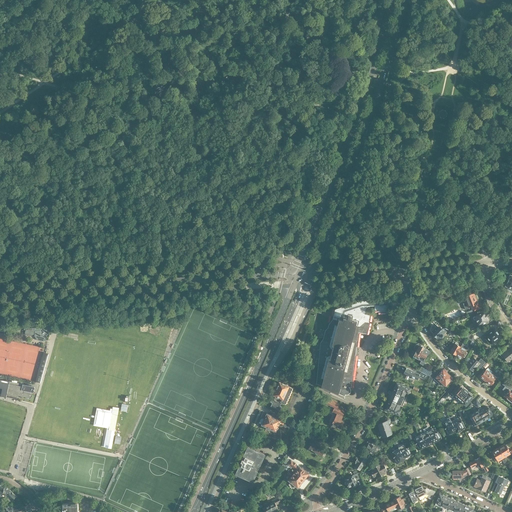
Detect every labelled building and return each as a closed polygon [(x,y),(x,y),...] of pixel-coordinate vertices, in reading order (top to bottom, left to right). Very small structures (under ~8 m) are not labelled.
[(478,304),(474,293),(464,296),(465,297),(462,298),(462,299),(462,300),(463,304),(465,308),(466,309),(469,308),(469,307),(472,305),(474,311),(483,307),(482,303),(478,304)] [(320,343),(316,383),(345,396),(345,394),(346,394),(347,394),(348,394),(349,393),(350,392),(351,391),(351,390),(351,389),(350,388),(349,387),(351,387),(355,356),(359,332),(367,334),(369,326),(370,315),(365,314),(365,309),(367,307),(369,306),(375,306),(375,310),(378,310),(378,312),(388,312),(388,305),(387,305),(387,302),(388,302),(388,298),(368,298),(335,309),(333,318),(334,318),(334,320),(333,319),(329,324),(328,327),(325,330),(323,338),(320,343)] [(475,316),(473,317),(473,318),(473,319),(474,320),(475,320),(476,319),(479,325),(482,324),(482,325),(483,325),(485,325),(486,324),(485,323),(488,321),(488,320),(488,318),(487,318),(487,317),(486,315),(485,312),(475,316)] [(170,338),(173,329),(162,325),(159,335),(170,338)] [(432,328),(433,329),(431,331),(434,333),(433,334),(437,337),(438,339),(440,337),(441,337),(442,337),(444,335),(446,332),(445,330),(443,328),(441,327),(440,326),(440,327),(440,326),(439,327),(438,326),(438,327),(437,326),(435,327),(434,326),(432,328)] [(42,328),(24,328),(24,330),(26,330),(25,333),(27,335),(30,335),(33,334),(35,335),(35,336),(37,339),(41,341),(46,340),(45,338),(48,333),(46,329),(42,328)] [(488,333),(484,336),(490,344),(493,342),(494,342),(495,341),(495,340),(501,336),(501,335),(501,334),(499,332),(498,332),(495,328),(491,330),(490,329),(487,331),(488,333)] [(456,354),(461,347),(458,345),(458,344),(455,342),(455,343),(452,342),(450,347),(452,348),(450,351),(456,355),(456,354)] [(417,344),(416,344),(414,348),(414,349),(417,350),(417,351),(416,350),(414,356),(422,360),(420,363),(423,365),(425,362),(424,360),(427,355),(429,355),(430,352),(430,351),(424,348),(420,345),(419,345),(417,344)] [(463,344),(456,355),(462,358),(463,356),(464,357),(467,352),(466,352),(468,347),(463,344)] [(498,353),(500,355),(502,358),(503,357),(508,362),(511,359),(511,360),(511,359),(511,349),(510,348),(507,350),(505,347),(498,353)] [(12,385),(11,394),(13,394),(13,399),(31,406),(31,408),(36,409),(32,418),(32,419),(33,421),(33,422),(34,423),(46,428),(65,354),(62,353),(61,355),(50,357),(50,358),(48,359),(47,362),(39,387),(15,383),(14,386),(12,385)] [(473,357),(466,365),(473,372),(477,367),(480,369),(485,362),(481,358),(478,361),(473,357)] [(419,370),(421,371),(427,374),(430,376),(433,377),(431,381),(435,373),(427,368),(426,369),(421,367),(419,370)] [(402,377),(405,378),(408,380),(410,375),(417,379),(419,377),(424,379),(427,374),(421,371),(420,374),(406,368),(404,373),(402,377)] [(483,370),(479,375),(481,376),(480,377),(483,379),(483,380),(485,381),(492,372),(487,368),(485,371),(483,370)] [(437,374),(438,375),(436,377),(439,380),(441,381),(448,373),(445,372),(445,371),(444,370),(443,370),(443,369),(441,371),(439,370),(437,373),(437,374)] [(492,372),(485,381),(486,383),(487,382),(490,385),(490,384),(491,385),(494,382),(493,381),(495,378),(498,381),(502,377),(498,373),(496,375),(492,372)] [(448,373),(441,381),(446,386),(453,378),(452,377),(452,376),(451,375),(450,375),(448,373)] [(9,381),(0,379),(0,393),(2,394),(2,392),(7,393),(9,381)] [(503,384),(505,386),(510,390),(511,386),(511,385),(506,380),(503,384)] [(273,392),(274,394),(273,395),(275,396),(274,399),(272,398),(270,401),(271,402),(272,403),(271,406),(279,410),(280,410),(281,407),(280,406),(282,402),(282,403),(284,404),(286,404),(293,388),(288,386),(288,385),(287,385),(287,386),(286,385),(282,383),(279,382),(276,389),(274,390),(273,392)] [(393,390),(393,391),(407,397),(408,393),(408,394),(410,390),(409,390),(410,388),(405,386),(404,384),(402,383),(400,384),(400,383),(398,382),(397,383),(397,382),(395,387),(394,387),(393,390)] [(453,394),(456,397),(464,388),(463,388),(463,387),(462,386),(461,386),(459,384),(458,384),(459,385),(452,393),(453,394)] [(448,391),(443,396),(445,399),(450,393),(455,388),(453,386),(448,391)] [(502,389),(505,391),(504,393),(504,392),(502,394),(510,401),(511,401),(511,391),(510,390),(505,386),(502,389)] [(464,388),(456,397),(461,401),(469,392),(467,391),(467,390),(465,388),(464,389),(464,388)] [(314,392),(310,390),(307,396),(314,399),(316,395),(314,394),(314,392)] [(392,394),(389,400),(402,406),(407,397),(393,391),(392,392),(391,393),(392,394)] [(469,393),(469,392),(461,401),(464,404),(466,405),(467,405),(468,406),(469,408),(470,407),(473,404),(469,401),(473,397),(474,397),(471,395),(472,394),(470,393),(469,393)] [(327,403),(333,406),(334,407),(335,406),(338,408),(339,404),(329,399),(327,403)] [(401,405),(389,400),(389,401),(388,401),(387,403),(388,404),(385,409),(386,409),(388,410),(389,410),(390,412),(392,413),(394,412),(399,414),(400,412),(402,410),(401,409),(402,406),(401,405)] [(486,407),(482,409),(480,405),(478,408),(478,409),(479,411),(484,420),(485,419),(486,419),(488,419),(488,417),(491,415),(492,413),(488,406),(486,407)] [(331,426),(332,425),(341,430),(344,421),(341,420),(345,411),(337,408),(338,408),(335,406),(334,407),(332,412),(336,414),(335,417),(331,426)] [(479,411),(478,409),(473,412),(479,423),(481,421),(482,422),(483,421),(483,420),(484,420),(479,411)] [(473,412),(467,416),(473,426),(475,425),(476,425),(478,424),(478,423),(479,423),(473,412)] [(260,422),(260,423),(262,424),(264,425),(264,426),(265,426),(266,426),(267,426),(266,427),(267,429),(270,430),(271,429),(276,431),(279,423),(280,424),(280,423),(289,427),(290,424),(273,416),(273,414),(272,413),(271,415),(267,414),(265,419),(263,418),(261,419),(260,422)] [(450,417),(451,421),(456,430),(457,432),(465,428),(459,417),(458,418),(458,417),(456,418),(454,419),(453,416),(450,417)] [(383,436),(389,434),(389,435),(392,434),(392,433),(391,428),(390,428),(389,424),(390,424),(391,421),(390,419),(387,417),(385,418),(384,420),(384,422),(379,424),(380,428),(379,428),(381,432),(383,436)] [(444,427),(448,434),(456,430),(451,421),(450,417),(446,419),(448,421),(443,424),(443,425),(444,427)] [(426,428),(427,431),(433,442),(434,441),(435,441),(437,441),(438,440),(441,438),(435,428),(433,429),(433,428),(432,428),(429,430),(428,427),(426,428)] [(419,431),(421,434),(426,445),(433,442),(427,431),(423,433),(421,430),(419,431)] [(419,435),(416,437),(417,437),(413,439),(419,449),(422,448),(423,448),(425,447),(426,446),(426,445),(421,434),(419,431),(417,432),(419,435)] [(324,442),(316,437),(313,443),(312,442),(309,448),(322,456),(325,449),(321,447),(324,442)] [(406,443),(404,444),(404,443),(403,444),(403,443),(400,445),(400,444),(399,444),(398,442),(400,442),(398,439),(395,440),(398,446),(398,447),(404,457),(412,453),(408,446),(407,444),(406,443)] [(371,440),(368,445),(366,450),(369,452),(373,454),(374,452),(377,447),(379,449),(381,446),(371,440)] [(499,447),(498,447),(504,457),(507,455),(508,455),(510,454),(508,450),(509,449),(507,446),(506,446),(504,444),(501,446),(501,445),(499,446),(499,447)] [(240,463),(236,474),(253,482),(258,471),(257,471),(257,469),(258,470),(260,467),(259,466),(259,465),(260,465),(265,455),(248,447),(243,457),(245,458),(244,460),(242,459),(241,462),(243,463),(242,464),(240,463)] [(399,448),(394,451),(391,453),(397,463),(405,459),(404,457),(398,447),(399,448)] [(504,457),(498,447),(492,451),(495,456),(494,457),(496,460),(497,459),(498,460),(504,457)] [(360,470),(361,468),(362,468),(367,461),(366,460),(368,458),(367,458),(362,455),(360,459),(358,458),(355,462),(357,463),(354,467),(360,470)] [(486,464),(484,466),(480,457),(474,460),(475,460),(469,463),(471,468),(477,465),(479,468),(481,467),(485,472),(490,472),(489,470),(486,464)] [(307,475),(308,473),(304,470),(305,469),(302,467),(302,468),(291,460),(290,460),(288,464),(292,467),(291,468),(290,467),(288,471),(288,472),(288,473),(292,476),(290,478),(290,479),(289,480),(291,482),(289,484),(290,485),(290,486),(292,488),(293,488),(294,488),(296,486),(298,487),(299,485),(300,485),(301,484),(301,483),(305,477),(306,477),(307,476),(307,475)] [(369,469),(370,471),(373,477),(376,475),(377,477),(385,473),(383,470),(386,468),(383,463),(383,462),(369,469)] [(453,477),(453,479),(457,479),(457,477),(463,477),(463,475),(467,473),(468,475),(471,474),(468,468),(465,469),(465,470),(463,471),(463,470),(452,471),(453,477)] [(354,475),(353,475),(349,477),(349,478),(345,480),(346,481),(345,482),(345,483),(346,484),(346,485),(347,485),(348,488),(352,486),(353,487),(354,486),(355,487),(356,486),(356,485),(357,485),(356,482),(355,479),(357,478),(358,479),(360,478),(358,473),(354,475)] [(480,481),(477,479),(474,486),(477,488),(485,492),(491,478),(483,475),(480,481)] [(501,494),(501,493),(504,495),(506,491),(502,490),(505,485),(506,485),(508,480),(499,476),(496,482),(499,483),(495,491),(501,494)] [(4,488),(3,496),(6,497),(7,498),(11,502),(12,501),(17,496),(6,486),(4,488)] [(413,502),(414,502),(418,500),(417,498),(419,497),(420,499),(424,497),(423,495),(425,494),(429,495),(428,497),(431,499),(432,499),(435,492),(426,488),(425,489),(423,489),(422,486),(415,489),(415,490),(409,493),(413,502)] [(439,494),(436,503),(435,505),(441,507),(441,505),(445,496),(444,495),(443,495),(442,495),(439,494)] [(400,496),(394,499),(397,506),(398,509),(404,506),(403,504),(405,503),(403,498),(401,499),(400,496)] [(445,496),(441,505),(441,507),(443,508),(443,506),(447,508),(451,499),(450,499),(450,498),(448,497),(445,496)] [(264,503),(266,506),(265,507),(267,511),(270,511),(278,508),(276,504),(281,502),(281,501),(282,500),(280,497),(279,498),(278,497),(277,498),(272,501),(273,503),(269,505),(267,502),(264,503)] [(385,504),(387,507),(381,510),(381,511),(388,511),(394,509),(394,508),(397,506),(394,499),(392,500),(393,500),(385,504)] [(451,499),(447,508),(446,509),(452,511),(452,510),(456,501),(455,500),(454,499),(453,500),(451,499)] [(456,501),(452,510),(452,511),(451,511),(458,511),(462,504),(459,503),(459,502),(457,501),(456,501)] [(462,504),(458,511),(464,511),(467,506),(465,505),(464,504),(463,503),(462,504)]
